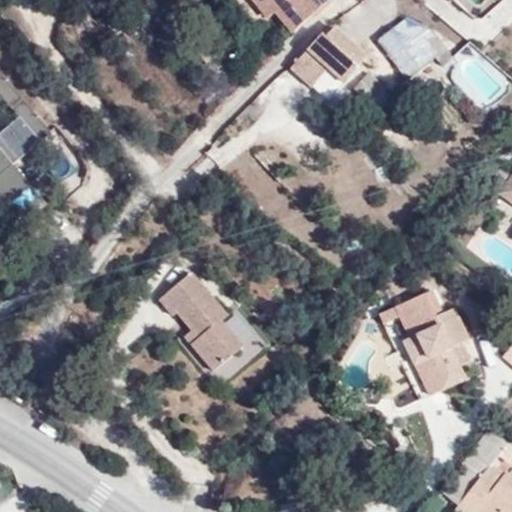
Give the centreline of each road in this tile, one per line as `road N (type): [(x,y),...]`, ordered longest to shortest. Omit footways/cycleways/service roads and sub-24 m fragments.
road 1 (unknown): [(148,511),(149,483),(52,371),(47,344),(56,318),(151,194)]
road 2 (unknown): [(151,194),(327,13)]
road 3 (unknown): [(151,194),(7,26)]
road 4 (tertiary): [(118,511),(0,429)]
